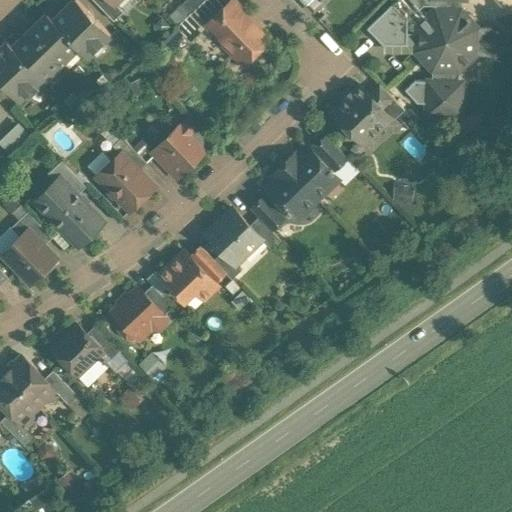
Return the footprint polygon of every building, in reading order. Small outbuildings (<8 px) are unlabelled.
[(111,33),(78,0),(73,0),(53,19),(53,20),(78,46),(87,56),(111,33)] [(115,3),(111,0),(94,0),(114,20),(123,11),(116,3),(115,3)] [(185,0),(182,3),(191,12),(203,0),(185,0)] [(203,0),(191,12),(185,18),(199,33),(208,25),(207,24),(224,7),(217,0),(203,0)] [(270,38),(233,0),(231,0),(224,7),(207,24),(208,25),(219,37),(219,41),(234,56),(238,56),(244,63),(247,60),(249,62),(255,63),(262,56),(262,50),(260,48),(270,38)] [(303,0),(313,10),(324,0),(303,0)] [(435,0),(435,10),(418,26),(417,26),(417,27),(417,34),(413,34),(412,43),(417,43),(416,50),(416,51),(417,51),(433,69),(432,81),(428,81),(428,82),(427,114),(426,114),(427,115),(427,114),(459,116),(460,116),(460,105),(466,99),(461,94),(461,83),(462,83),(461,83),(457,82),(458,70),(476,54),(494,55),(507,43),(496,30),(478,29),(461,10),(461,0),(435,0)] [(78,46),(53,20),(53,19),(48,13),(30,30),(61,62),(78,46)] [(61,62),(30,30),(13,46),(13,47),(42,77),(41,78),(43,80),(61,62)] [(42,77),(13,47),(13,46),(8,41),(0,48),(0,80),(19,100),(41,78),(42,77)] [(405,109),(380,83),(369,94),(392,118),(391,118),(393,120),(405,109)] [(360,85),(354,91),(353,90),(345,97),(346,98),(332,111),(342,121),(339,124),(338,131),(345,138),(352,138),(359,131),(366,131),(372,137),(391,118),(392,118),(369,94),(360,85)] [(198,129),(187,117),(179,126),(190,137),(198,129)] [(179,126),(153,151),(178,177),(204,152),(190,137),(179,126)] [(212,143),(198,129),(190,137),(204,152),(212,143)] [(147,162),(122,136),(113,145),(121,153),(121,152),(139,171),(147,162)] [(347,157),(327,136),(312,150),(333,171),(347,157)] [(309,147),(293,162),(289,158),(284,163),(317,197),(338,177),(333,171),(312,150),(309,147)] [(139,171),(121,152),(121,153),(112,161),(103,152),(88,166),(109,187),(109,192),(114,197),(119,197),(131,210),(154,187),(139,171)] [(86,186),(62,160),(48,173),(55,180),(60,175),(78,194),(86,186)] [(317,197),(284,163),(279,168),(282,172),(267,187),(290,212),(296,218),(317,197)] [(78,194),(60,175),(55,180),(41,193),(58,210),(51,217),(79,247),(104,222),(78,194)] [(269,190),(251,208),(272,230),(290,212),(269,190)] [(250,225),(233,207),(205,233),(223,251),(235,264),(236,264),(262,239),(263,238),(250,225)] [(28,211),(11,227),(20,236),(28,228),(44,245),(53,237),(28,211)] [(281,240),(259,217),(250,225),(263,238),(262,239),(272,249),(281,240)] [(44,245),(28,228),(20,236),(2,253),(31,284),(57,259),(44,245)] [(214,260),(201,246),(191,256),(216,281),(226,272),(214,260)] [(191,256),(185,250),(159,275),(184,301),(195,290),(203,299),(219,284),(216,281),(191,256)] [(236,264),(235,264),(223,251),(214,260),(226,272),(232,279),(242,270),(236,264)] [(0,285),(8,278),(0,268),(0,285)] [(173,307),(152,285),(144,293),(165,315),(173,307)] [(144,293),(139,288),(113,313),(121,321),(118,324),(118,330),(126,338),(131,338),(134,335),(139,340),(151,328),(159,328),(164,323),(165,315),(144,293)] [(78,325),(52,350),(88,386),(109,366),(107,364),(99,355),(103,351),(87,333),(78,325)] [(121,350),(96,325),(87,333),(103,351),(99,355),(107,364),(121,350)] [(121,350),(107,364),(109,366),(115,373),(129,359),(121,350)] [(45,379),(22,356),(5,373),(39,408),(45,402),(55,402),(61,397),(61,396),(45,379)] [(78,396),(53,371),(45,379),(61,396),(61,397),(69,405),(78,396)] [(39,408),(5,373),(0,377),(0,403),(9,413),(26,430),(27,429),(32,424),(32,414),(39,408)] [(26,430),(9,413),(1,421),(6,426),(26,447),(35,438),(27,429),(26,430)]
